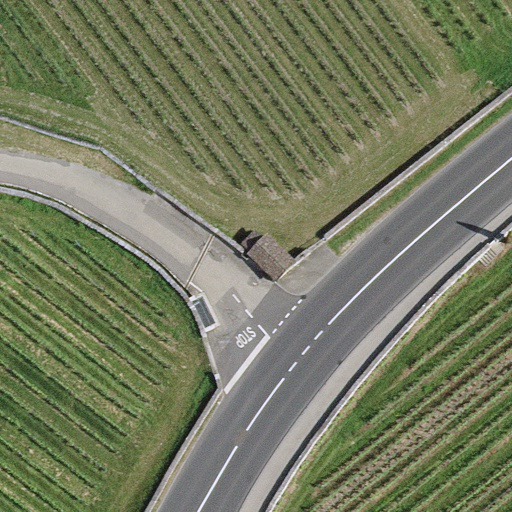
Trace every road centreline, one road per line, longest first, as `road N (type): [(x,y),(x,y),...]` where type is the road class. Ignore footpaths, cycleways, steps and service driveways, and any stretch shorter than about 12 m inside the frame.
road 1 (unclassified): [(0,174),(116,194),(304,362)]
road 2 (secondary): [(511,168),(420,243),(304,362)]
road 3 (secondary): [(304,362),(238,455),(210,511)]
